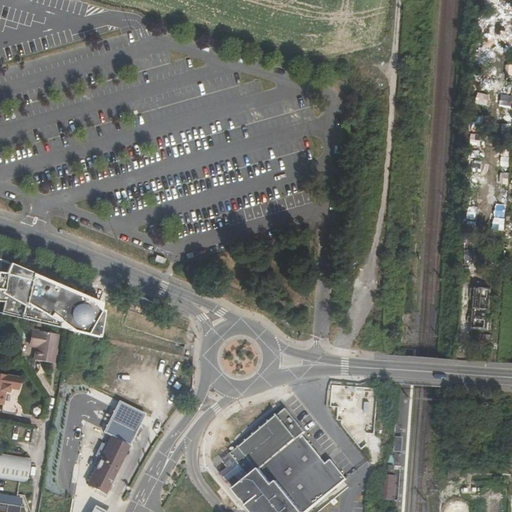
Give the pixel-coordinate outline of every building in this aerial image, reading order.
[(154,260),(163,263),(165,257),(156,253),(154,260)] [(0,290),(96,330),(106,306),(97,302),(100,295),(7,257),(1,270),(0,269),(0,290)] [(473,309),(490,311),(493,290),(476,288),(475,294),(471,293),(470,299),(475,299),(473,309)] [(488,333),(490,311),(473,309),(473,316),(468,315),(467,322),(471,322),(470,331),(488,333)] [(56,336),(31,331),(28,347),(35,348),(33,359),(52,362),(56,336)] [(0,403),(2,404),(4,392),(9,393),(9,388),(18,389),(19,378),(0,375),(0,403)] [(144,415),(117,401),(102,432),(129,446),(144,415)] [(242,484),(281,451),(304,433),(286,410),(222,460),(228,468),(222,473),(229,482),(236,477),(242,484)] [(306,511),(346,479),(331,460),(330,460),(331,461),(326,464),(302,435),(242,484),(234,490),(252,511),(306,511)] [(128,447),(110,438),(87,484),(105,493),(128,447)] [(400,451),(402,442),(395,440),(393,449),(400,451)] [(5,455),(19,458),(20,451),(7,449),(5,455)] [(29,459),(19,458),(5,455),(0,454),(0,476),(25,480),(29,459)] [(392,477),(393,469),(388,469),(380,468),(377,501),(392,502),(394,478),(392,477)] [(17,511),(20,499),(0,496),(0,511),(17,511)]
